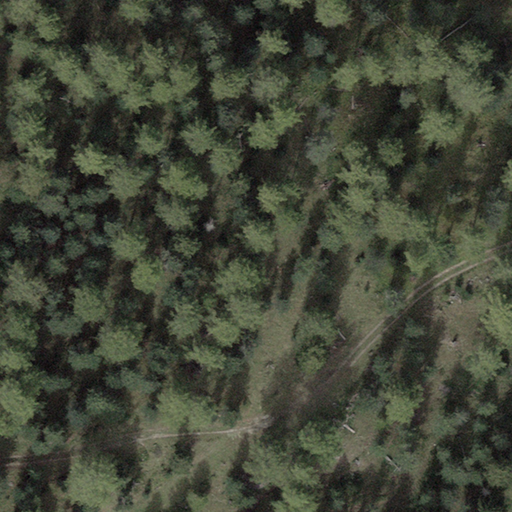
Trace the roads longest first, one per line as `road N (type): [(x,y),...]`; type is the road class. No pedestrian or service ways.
road 1 (track): [(511,243),(432,286),(259,418),(218,429)]
road 2 (track): [(218,429),(170,422),(110,429),(0,457)]
